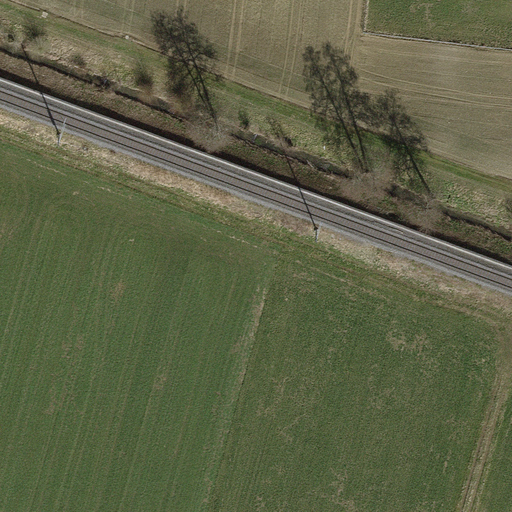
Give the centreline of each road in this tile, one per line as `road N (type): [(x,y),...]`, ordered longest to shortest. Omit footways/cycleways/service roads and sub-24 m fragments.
road 1 (track): [(511,318),(0,127)]
road 2 (track): [(511,16),(452,9),(437,157),(511,175)]
road 3 (track): [(461,511),(511,346)]
